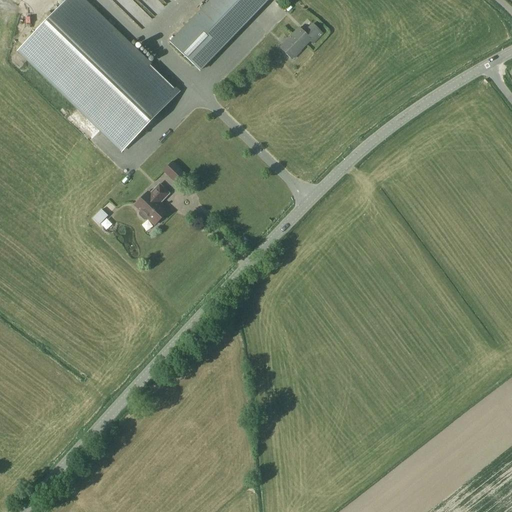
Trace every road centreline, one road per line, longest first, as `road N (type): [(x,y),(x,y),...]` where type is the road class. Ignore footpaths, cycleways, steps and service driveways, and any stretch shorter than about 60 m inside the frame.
road 1 (tertiary): [(21,511),(323,186),(412,110),(485,64)]
road 2 (unknown): [(120,165),(263,15)]
road 3 (unknown): [(248,266),(163,179)]
